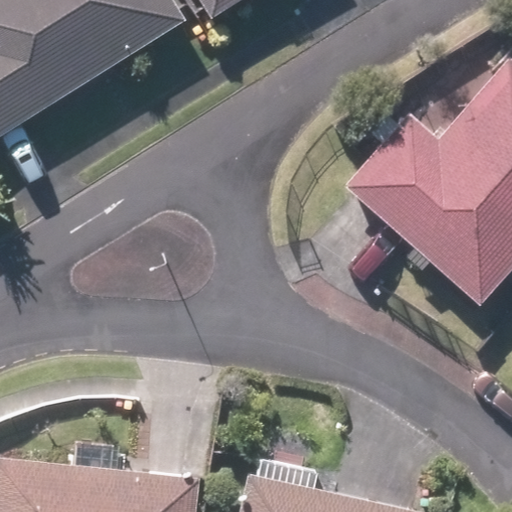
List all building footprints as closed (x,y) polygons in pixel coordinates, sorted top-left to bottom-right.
[(162,0),(0,0),(0,132),(176,22),(162,0)] [(188,0),(203,24),(243,0),(188,0)] [(511,64),(505,72),(495,63),(428,141),(398,116),(335,188),(470,305),(511,256),(511,64)] [(170,268),(103,268),(103,302),(170,302),(170,268)] [(64,439),(62,468),(0,464),(0,511),(182,511),(185,476),(121,472),(123,443),(64,439)] [(410,511),(411,505),(309,490),(314,456),(232,444),(222,511),(410,511)]
